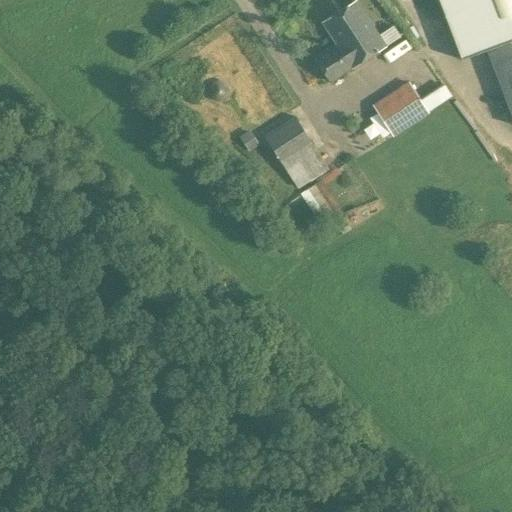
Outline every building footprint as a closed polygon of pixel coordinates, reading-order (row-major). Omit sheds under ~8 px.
[(511,0),(437,0),(461,62),(488,52),(511,115),(511,0)] [(350,36),(365,60),(385,47),(356,2),(322,24),(336,45),(350,36)] [(350,36),(336,45),(314,59),(330,83),(365,60),(350,36)] [(392,137),(428,113),(408,83),(372,106),(392,137)] [(264,137),(298,189),(328,169),(295,117),(264,137)] [(338,169),(301,194),(318,222),(341,213),(324,184),(340,173),(338,169)]
